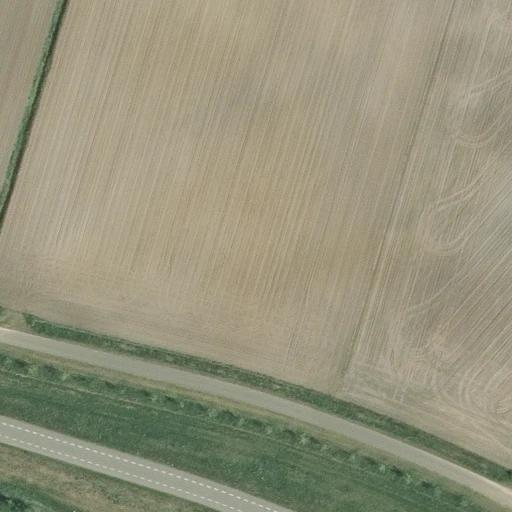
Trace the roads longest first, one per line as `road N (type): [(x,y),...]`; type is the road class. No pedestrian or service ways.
road 1 (unclassified): [(511,503),(317,419),(0,338)]
road 2 (tertiary): [(0,427),(260,511)]
